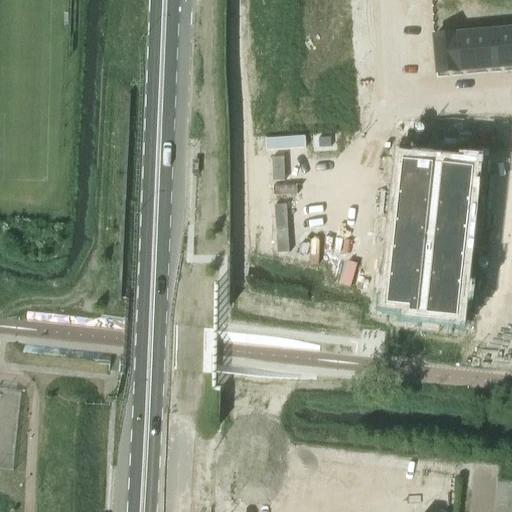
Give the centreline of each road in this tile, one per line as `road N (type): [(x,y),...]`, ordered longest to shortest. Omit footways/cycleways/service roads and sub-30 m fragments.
road 1 (primary): [(163,0),(140,511)]
road 2 (unknown): [(285,357),(275,441),(479,447)]
road 3 (residential): [(491,327),(511,196)]
road 4 (residential): [(390,104),(511,110)]
